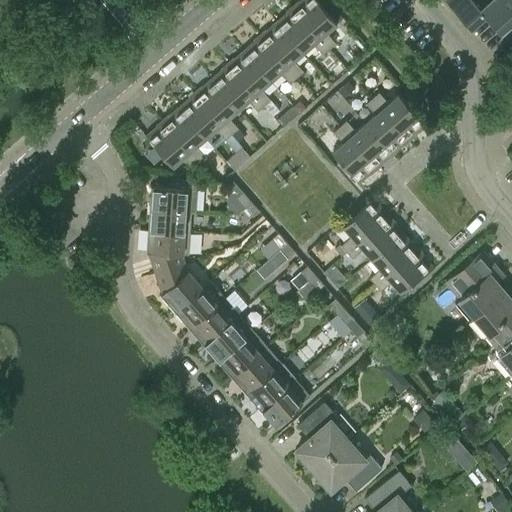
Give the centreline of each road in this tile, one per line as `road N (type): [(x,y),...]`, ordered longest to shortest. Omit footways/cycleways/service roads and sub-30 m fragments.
road 1 (residential): [(308,511),(138,319),(119,281),(114,173),(74,123)]
road 2 (residential): [(474,150),(471,71),(419,0)]
